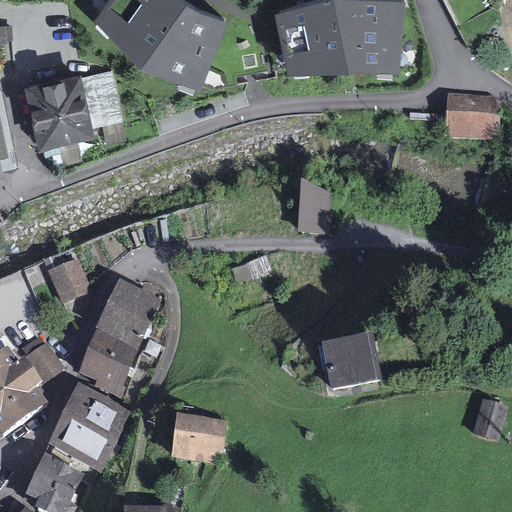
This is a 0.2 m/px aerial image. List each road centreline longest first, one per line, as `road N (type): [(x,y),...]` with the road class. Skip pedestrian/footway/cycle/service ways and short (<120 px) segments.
road 1 (residential): [(0,457),(30,469),(103,301),(117,277),(151,255),(421,243),(486,254)]
road 2 (residential): [(0,201),(258,111),(417,103),(451,68)]
